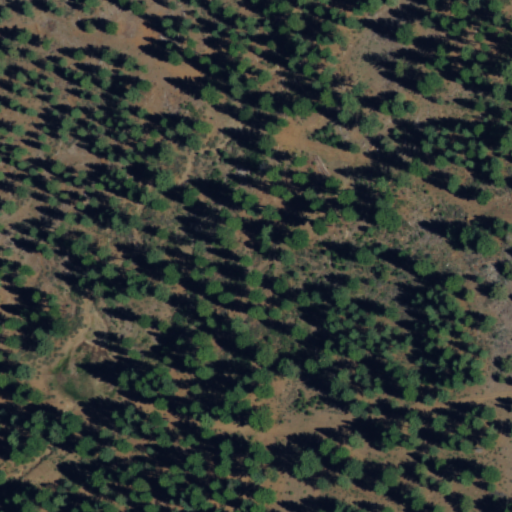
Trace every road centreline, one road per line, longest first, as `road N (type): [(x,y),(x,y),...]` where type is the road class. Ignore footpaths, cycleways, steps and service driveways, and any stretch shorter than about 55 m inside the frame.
road 1 (residential): [(337,511),(322,313),(305,307),(239,168),(167,96),(112,69),(0,80)]
road 2 (residential): [(262,0),(210,140)]
